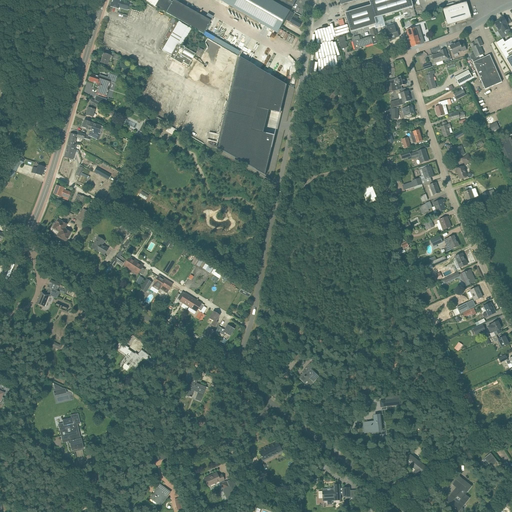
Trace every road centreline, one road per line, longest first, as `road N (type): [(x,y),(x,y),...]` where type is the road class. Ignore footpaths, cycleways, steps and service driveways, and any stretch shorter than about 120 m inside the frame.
road 1 (unclassified): [(511,327),(449,189),(405,53)]
road 2 (residential): [(51,173),(147,229),(139,260),(248,328)]
road 3 (unclassified): [(248,328),(301,81)]
road 4 (residential): [(234,371),(27,236)]
road 5 (residential): [(77,511),(90,485),(113,466),(232,437),(269,401)]
road 6 (residential): [(409,511),(269,401)]
road 7 (tertiary): [(61,136),(103,0)]
